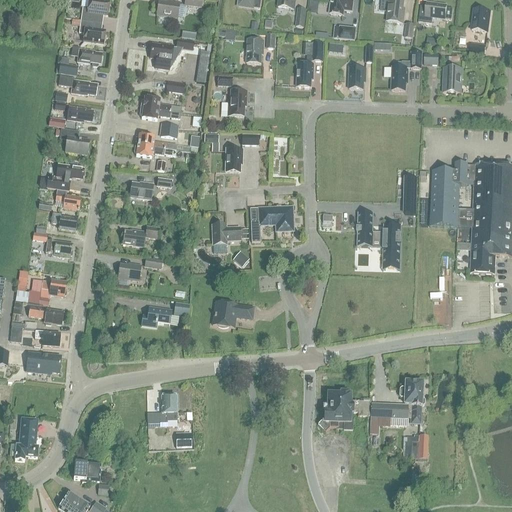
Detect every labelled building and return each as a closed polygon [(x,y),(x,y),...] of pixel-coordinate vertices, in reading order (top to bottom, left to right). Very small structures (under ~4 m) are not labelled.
[(107,18),(109,4),(89,1),(89,0),(81,0),(81,8),(82,8),(81,22),(93,24),(94,16),(107,18)] [(203,0),(202,0),(184,0),(184,7),(201,10),(203,0)] [(238,0),(238,7),(260,10),(261,0),(238,0)] [(293,0),(279,0),(278,9),(294,11),(295,2),(293,1),(293,0)] [(331,0),(329,15),(343,17),(344,12),(352,13),(353,0),(331,0)] [(404,2),(390,0),(389,0),(387,23),(403,25),(404,17),(402,17),(404,2)] [(319,13),(320,2),(311,1),(310,13),(319,13)] [(172,3),(171,5),(158,3),(156,17),(177,20),(179,4),(172,3)] [(433,19),(445,21),(446,10),(447,7),(427,5),(426,9),(425,18),(419,17),(418,24),(432,26),(433,19)] [(306,11),(298,10),(296,28),(304,29),(306,11)] [(446,10),(445,21),(452,22),(453,10),(446,10)] [(488,13),(474,11),(471,32),(487,34),(488,26),(486,26),(488,13)] [(92,31),(93,24),(81,22),(79,35),(84,36),(83,43),(103,46),(105,33),(92,31)] [(414,26),(406,25),(405,40),(413,41),(414,26)] [(356,30),(339,28),(338,41),(355,43),(356,30)] [(225,39),(226,31),(219,31),(218,38),(225,39)] [(429,44),(440,46),(440,39),(430,38),(429,44)] [(194,43),(177,41),(176,50),(193,53),(194,43)] [(263,42),(248,42),(247,57),(245,59),(245,63),(247,64),(247,65),(261,66),(261,50),(263,50),(263,42)] [(324,64),(324,45),(313,44),(313,57),(307,57),(307,66),(298,65),(297,89),(311,89),(311,75),(313,75),(313,66),(312,66),(312,63),(313,63),(313,64),(324,64)] [(169,73),(171,63),(173,48),(165,46),(165,48),(152,46),(150,60),(156,61),(154,71),(169,73)] [(470,55),(484,57),(485,48),(471,46),(470,55)] [(80,49),(73,48),(72,57),(78,57),(77,65),(89,66),(89,64),(100,66),(102,56),(94,55),(94,54),(79,52),(80,49)] [(200,53),(197,77),(206,78),(210,55),(206,54),(200,53)] [(422,54),(411,54),(411,71),(422,71),(422,54)] [(439,56),(425,56),(424,66),(438,67),(439,56)] [(58,76),(76,79),(78,68),(60,65),(58,76)] [(408,70),(392,69),(391,93),(405,93),(406,80),(408,80),(408,70)] [(365,70),(350,70),(349,91),(363,91),(363,78),(365,78),(365,70)] [(442,95),(464,96),(464,95),(461,95),(462,71),(443,70),(442,95)] [(84,95),(96,97),(97,88),(89,86),(89,85),(73,82),(74,79),(61,77),(59,87),(72,89),(71,95),(84,97),(84,95)] [(218,88),(231,88),(232,79),(218,79),(218,88)] [(185,86),(167,83),(166,93),(184,96),(185,86)] [(246,93),(230,92),(229,118),(243,119),(244,108),(245,109),(246,93)] [(55,103),(66,104),(66,103),(67,96),(56,94),(55,100),(55,103)] [(159,106),(160,101),(144,99),(144,103),(141,102),(140,109),(180,115),(181,109),(159,106)] [(65,105),(56,104),(55,112),(64,113),(65,105)] [(85,111),(69,109),(67,122),(79,124),(80,122),(92,124),(93,114),(85,113),(85,111)] [(179,121),(180,115),(140,109),(139,117),(142,117),(141,120),(157,123),(157,118),(179,121)] [(160,132),(178,135),(179,128),(161,126),(160,132)] [(79,134),(61,131),(59,141),(67,142),(65,154),(87,157),(89,142),(78,140),(79,134)] [(177,141),(178,135),(160,132),(159,138),(177,141)] [(153,143),(154,139),(139,136),(138,140),(136,139),(135,147),(176,153),(176,147),(153,143)] [(218,137),(204,136),(204,145),(218,146),(218,137)] [(191,137),(191,153),(200,153),(201,137),(191,137)] [(242,147),(258,147),(258,137),(242,137),(242,147)] [(175,159),(176,153),(135,147),(134,154),(136,154),(136,158),(151,160),(152,155),(175,159)] [(242,151),(226,151),(225,174),(239,175),(240,160),(242,160),(242,151)] [(164,174),(166,164),(157,163),(156,173),(164,174)] [(453,165),(452,176),(429,174),(427,225),(456,226),(456,230),(472,230),(470,264),(472,264),(472,275),(493,276),(494,258),(511,258),(511,167),(475,166),(475,167),(467,167),(468,166),(453,165)] [(72,179),(82,181),(83,172),(80,171),(80,170),(58,166),(56,179),(71,181),(72,179)] [(417,179),(406,179),(405,204),(416,204),(417,179)] [(46,190),(69,194),(70,183),(47,180),(46,190)] [(156,188),(171,191),(172,182),(158,180),(156,188)] [(145,185),(145,187),(132,185),(130,199),(151,202),(153,187),(145,185)] [(66,194),(57,193),(55,203),(64,204),(63,210),(78,213),(80,200),(65,198),(66,194)] [(52,206),(39,204),(38,211),(51,213),(52,206)] [(258,212),(250,212),(250,223),(251,244),(260,244),(260,227),(276,227),(276,234),(293,233),(292,209),(258,211),(258,212)] [(179,221),(187,225),(191,218),(184,213),(179,221)] [(401,266),(402,227),(383,227),(383,234),(383,236),(373,236),(373,234),(373,215),(358,215),(357,229),(357,230),(357,233),(357,234),(357,249),(367,249),(369,249),(369,250),(370,250),(370,241),(383,241),(383,251),(382,265),(401,266)] [(61,217),(52,216),(51,225),(59,226),(58,231),(75,234),(77,221),(60,219),(61,217)] [(331,230),(332,218),(323,218),(322,230),(331,230)] [(239,229),(226,230),(226,227),(211,227),(212,247),(227,247),(226,243),(240,243),(239,229)] [(122,247),(144,250),(145,240),(159,242),(161,231),(147,229),(146,234),(138,233),(137,235),(125,233),(122,247)] [(182,232),(186,237),(191,234),(187,229),(182,232)] [(32,242),(46,244),(47,236),(33,235),(32,242)] [(72,246),(55,244),(47,243),(46,255),(53,256),(53,258),(70,260),(72,246)] [(249,261),(240,253),(233,262),(242,269),(249,261)] [(30,266),(42,267),(44,259),(31,257),(30,266)] [(162,262),(146,260),(144,269),(161,272),(162,262)] [(133,267),(133,268),(120,266),(118,280),(139,283),(141,268),(133,267)] [(17,293),(16,302),(28,304),(27,304),(48,307),(50,297),(64,299),(66,284),(51,282),(50,285),(42,283),(33,282),(31,294),(29,294),(29,295),(17,293)] [(253,310),(215,304),(212,327),(216,327),(218,329),(220,330),(222,330),(224,330),(226,330),(229,329),(234,330),(235,320),(251,322),(253,310)] [(189,307),(175,305),(173,318),(187,320),(189,307)] [(46,312),(29,310),(28,318),(44,321),(44,325),(45,325),(45,327),(50,328),(51,326),(61,328),(63,314),(46,312)] [(157,325),(169,327),(171,313),(149,310),(148,318),(143,318),(141,328),(156,330),(157,325)] [(43,334),(35,333),(35,341),(43,341),(42,347),(59,349),(60,335),(43,334)] [(0,352),(0,366),(8,367),(9,353),(2,353),(0,352)] [(51,374),(59,375),(60,359),(28,356),(26,374),(51,376),(51,374)] [(370,407),(370,418),(370,419),(407,421),(407,420),(411,420),(411,425),(419,425),(420,408),(422,408),(424,407),(424,402),(423,400),(421,400),(421,386),(420,385),(414,384),(413,382),(408,382),(406,384),(405,384),(405,390),(401,390),(399,391),(399,398),(400,400),(404,400),(404,406),(406,406),(406,407),(371,406),(370,407)] [(343,432),(353,431),(350,392),(324,394),(325,405),(320,405),(321,429),(343,427),(343,432)] [(160,425),(167,425),(167,423),(176,423),(176,415),(176,398),(161,398),(162,415),(159,415),(154,416),(154,425),(160,425)] [(37,422),(21,421),(19,447),(16,447),(14,463),(24,464),(25,459),(37,460),(38,449),(35,448),(37,422)] [(176,450),(191,450),(191,433),(175,434),(176,450)] [(419,444),(411,444),(410,461),(418,461),(419,444)] [(100,466),(87,465),(84,466),(75,465),(73,482),(82,482),(81,485),(85,486),(86,483),(99,484),(100,466)] [(109,487),(99,486),(98,496),(108,497),(109,487)] [(86,511),(90,507),(69,494),(63,503),(59,504),(58,507),(58,511),(59,511),(86,511)] [(103,511),(105,509),(95,503),(89,511),(103,511)]
